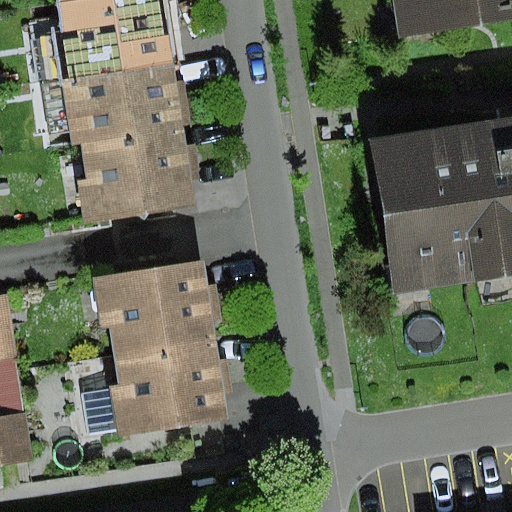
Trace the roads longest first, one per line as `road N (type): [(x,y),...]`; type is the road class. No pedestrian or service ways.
road 1 (residential): [(241,0),(312,455)]
road 2 (residential): [(511,423),(312,455)]
